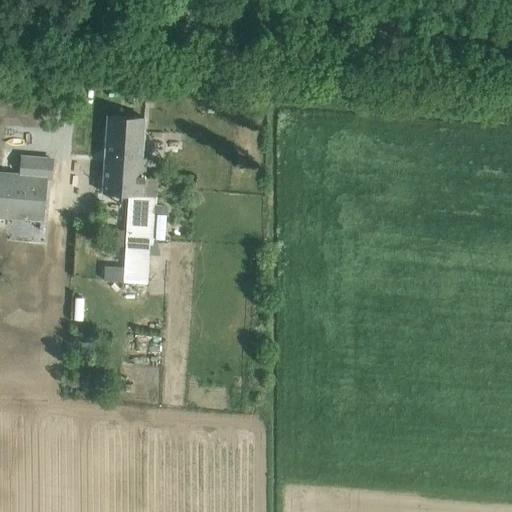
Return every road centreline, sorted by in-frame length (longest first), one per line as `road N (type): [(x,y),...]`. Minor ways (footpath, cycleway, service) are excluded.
road 1 (unclassified): [(511,105),(187,80)]
road 2 (unclassified): [(187,80),(0,62)]
